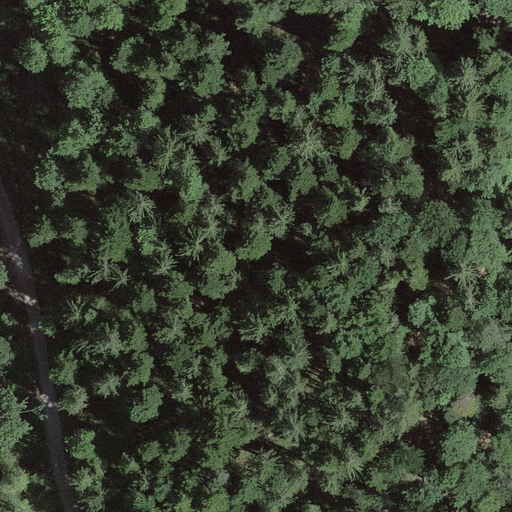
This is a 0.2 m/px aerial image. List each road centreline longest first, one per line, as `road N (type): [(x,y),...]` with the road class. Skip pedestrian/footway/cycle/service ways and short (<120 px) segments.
road 1 (track): [(71,511),(0,198)]
road 2 (track): [(426,294),(435,0)]
